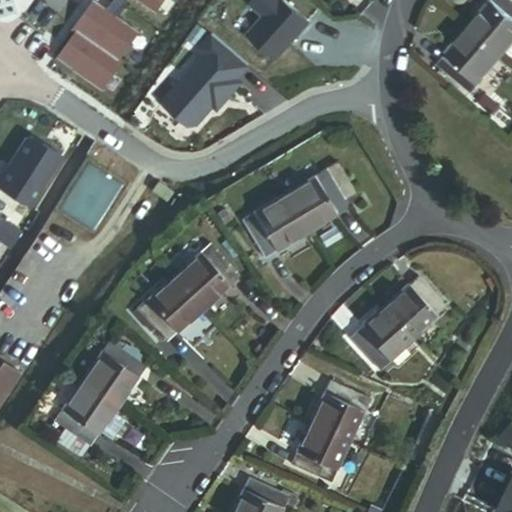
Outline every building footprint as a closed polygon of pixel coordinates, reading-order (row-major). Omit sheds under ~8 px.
[(136,32),(94,0),(93,0),(73,27),(77,29),(56,56),(99,88),(119,62),(116,59),(136,32)] [(140,0),(156,11),(163,0),(140,0)] [(315,20),(292,0),(259,0),(272,11),(250,35),(279,60),(315,20)] [(511,12),(495,0),(493,0),(466,36),(503,63),(506,60),(511,64),(511,12)] [(250,67),(210,32),(198,46),(200,48),(150,104),(183,132),(193,131),(210,111),(215,115),(242,85),(237,81),(250,67)] [(443,67),(479,95),(503,63),(466,36),(443,67)] [(473,104),(479,95),(443,67),(436,77),(473,104)] [(3,168),(0,172),(0,185),(30,204),(62,154),(33,135),(26,137),(5,169),(3,168)] [(373,194),(353,159),(341,166),(362,201),(373,194)] [(354,212),(365,205),(362,201),(341,166),(331,172),(354,212)] [(303,189),(326,228),(354,212),(331,172),(303,189)] [(175,195),(160,184),(154,193),(168,204),(175,195)] [(290,250),(326,228),(303,189),(267,210),(290,250)] [(280,256),(290,250),(267,210),(256,216),(280,256)] [(0,237),(12,247),(23,231),(0,214),(0,237)] [(244,283),(253,274),(221,242),(211,251),(244,283)] [(187,275),(219,308),(244,283),(211,251),(187,275)] [(462,316),(472,307),(442,274),(432,282),(462,316)] [(160,302),(192,334),(219,308),(187,275),(160,302)] [(437,339),(462,316),(432,282),(407,305),(437,339)] [(183,344),(192,334),(160,302),(150,312),(183,344)] [(407,305),(380,329),(410,363),(437,339),(407,305)] [(400,372),(410,363),(380,329),(370,338),(400,372)] [(160,373),(167,363),(130,335),(122,345),(160,373)] [(132,410),(160,373),(122,345),(95,383),(132,410)] [(0,402),(20,370),(0,357),(0,402)] [(386,411),(391,400),(352,380),(346,391),(386,411)] [(129,414),(132,410),(95,383),(65,423),(102,450),(112,435),(125,445),(141,423),(129,414)] [(346,391),(330,423),(369,443),(386,411),(346,391)] [(511,420),(502,440),(511,448),(511,420)] [(315,451),(355,471),(369,443),(330,423),(315,451)] [(349,484),(355,471),(315,451),(309,463),(349,484)] [(306,507),(311,496),(270,475),(265,486),(306,507)] [(303,511),(306,507),(265,486),(251,511),(303,511)] [(511,511),(511,492),(502,511),(511,511)]
